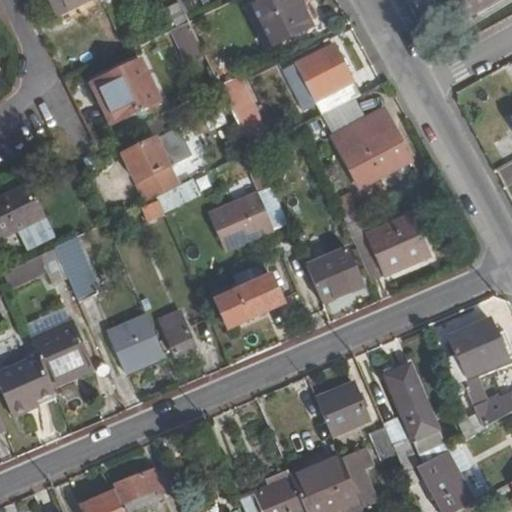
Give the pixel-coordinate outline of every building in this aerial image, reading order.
[(96,0),(49,0),(59,19),(96,0)] [(270,0),(248,11),(269,50),(311,28),(297,0),(270,0)] [(443,0),(456,22),(495,0),(443,0)] [(122,58),(129,54),(112,21),(105,25),(122,58)] [(203,54),(189,25),(171,34),(185,63),(203,54)] [(59,58),(68,77),(115,54),(106,35),(59,58)] [(323,116),(362,97),(334,46),(295,65),(323,116)] [(140,61),(98,81),(118,122),(161,102),(140,61)] [(238,91),(225,98),(236,120),(246,141),(260,134),(238,91)] [(394,130),(384,111),(335,138),(361,190),(410,163),(394,130)] [(308,137),(304,126),(257,150),(261,160),(308,137)] [(171,168),(170,166),(157,140),(123,157),(137,185),(171,168)] [(200,195),(194,181),(188,184),(157,200),(158,201),(163,213),(200,195)] [(289,226),(273,188),(210,214),(226,253),(289,226)] [(0,244),(43,223),(26,189),(0,202),(0,244)] [(342,217),(354,211),(349,198),(336,203),(342,217)] [(149,223),(164,215),(163,213),(158,201),(143,209),(149,223)] [(359,222),(354,211),(342,217),(346,227),(359,222)] [(412,218),(353,243),(370,283),(429,258),(412,218)] [(94,248),(88,234),(57,250),(71,282),(82,306),(105,297),(86,252),(94,248)] [(57,250),(16,271),(23,287),(52,275),(57,288),(71,282),(57,250)] [(306,269),(322,305),(361,289),(346,253),(306,269)] [(216,301),(228,331),(283,308),(271,278),(216,301)] [(158,320),(174,357),(193,349),(177,312),(158,320)] [(74,316),(30,335),(39,356),(49,379),(69,371),(67,366),(91,356),(74,316)] [(126,372),(164,356),(148,318),(110,334),(126,372)] [(507,362),(487,322),(447,339),(450,347),(439,351),(450,375),(453,384),(507,362)] [(41,404),(56,397),(54,391),(49,379),(39,356),(0,372),(0,390),(11,416),(41,404)] [(383,377),(420,462),(446,451),(408,367),(383,377)] [(453,384),(450,375),(438,380),(465,443),(476,437),(455,388),(453,384)] [(478,378),(455,388),(476,437),(487,431),(486,428),(511,414),(511,398),(504,402),(502,398),(489,403),(478,378)] [(354,385),(315,401),(331,438),(369,421),(354,385)] [(279,411),(302,401),(297,389),(274,399),(279,411)] [(41,404),(11,416),(14,423),(44,410),(41,404)] [(205,422),(211,435),(234,425),(229,412),(205,422)] [(397,422),(384,428),(405,475),(414,471),(414,470),(419,468),(397,422)] [(157,468),(164,465),(155,444),(144,449),(150,464),(157,468)] [(445,454),(419,468),(414,470),(414,471),(422,485),(438,476),(457,511),(460,511),(473,505),(445,454)] [(346,473),(362,511),(377,511),(365,481),(377,476),(371,462),(346,473)] [(153,471),(117,487),(127,511),(134,511),(161,501),(159,496),(163,494),(153,471)] [(345,511),(362,511),(346,473),(297,493),(305,511),(304,511),(340,511),(345,510),(345,511)] [(436,511),(457,511),(438,476),(422,485),(436,511)] [(243,511),(303,511),(305,511),(297,493),(294,495),(288,481),(239,501),(243,511)] [(84,511),(125,511),(118,493),(83,508),(84,511)]
